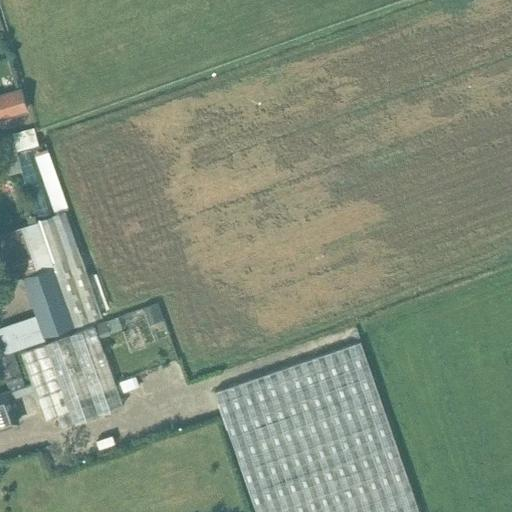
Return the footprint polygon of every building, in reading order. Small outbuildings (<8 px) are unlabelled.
[(20,85),(0,91),(0,119),(28,112),(20,85)] [(10,132),(15,150),(41,143),(37,126),(10,132)] [(104,315),(66,207),(41,216),(57,261),(51,263),(52,265),(73,326),(104,315)] [(0,258),(8,281),(22,276),(52,265),(51,263),(37,221),(0,232),(0,258)] [(73,326),(52,265),(22,276),(43,336),(73,326)] [(158,301),(143,306),(150,324),(164,319),(158,301)] [(106,322),(95,326),(100,340),(111,336),(106,322)] [(100,340),(95,326),(21,352),(45,420),(57,416),(61,427),(123,405),(100,340)] [(247,493),(253,511),(420,511),(361,340),(215,390),(250,492),(247,493)] [(0,355),(0,370),(3,378),(21,371),(13,351),(0,355)] [(8,389),(0,392),(0,429),(20,423),(8,389)]
